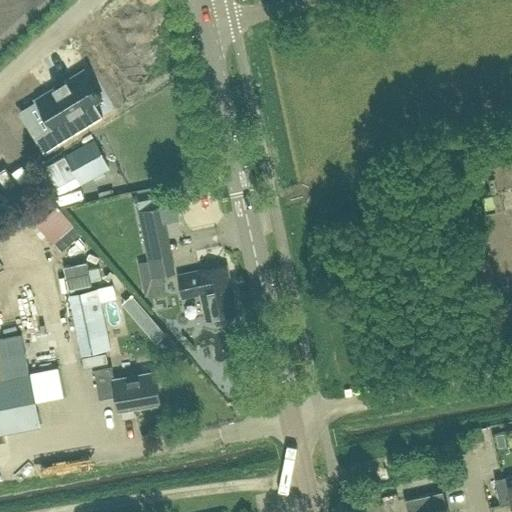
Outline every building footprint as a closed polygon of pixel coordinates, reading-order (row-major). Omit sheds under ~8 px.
[(84,70),(37,99),(52,124),(37,133),(46,148),(101,114),(93,101),(100,97),(84,70)] [(14,126),(26,123),(22,109),(10,113),(14,126)] [(88,144),(66,156),(65,156),(64,154),(43,166),(54,186),(76,175),(80,182),(108,166),(93,140),(88,144)] [(159,205),(137,210),(151,276),(173,271),(159,205)] [(63,265),(68,289),(91,284),(86,260),(63,265)] [(206,319),(236,313),(226,264),(178,274),(182,295),(201,291),(206,319)] [(110,347),(97,287),(68,293),(81,354),(110,347)] [(0,428),(39,420),(35,399),(63,393),(57,365),(28,370),(21,331),(0,334),(0,428)] [(111,351),(95,354),(97,366),(114,362),(111,351)] [(115,394),(118,408),(159,401),(154,371),(114,378),(112,366),(94,369),(99,397),(115,394)] [(93,375),(84,377),(88,395),(97,393),(93,375)] [(63,443),(77,435),(68,420),(54,428),(63,443)] [(496,432),(500,457),(508,456),(505,431),(496,432)] [(511,474),(494,478),(496,488),(500,503),(511,501),(511,504),(511,474)] [(448,511),(447,505),(445,505),(442,491),(404,499),(406,511),(448,511)]
